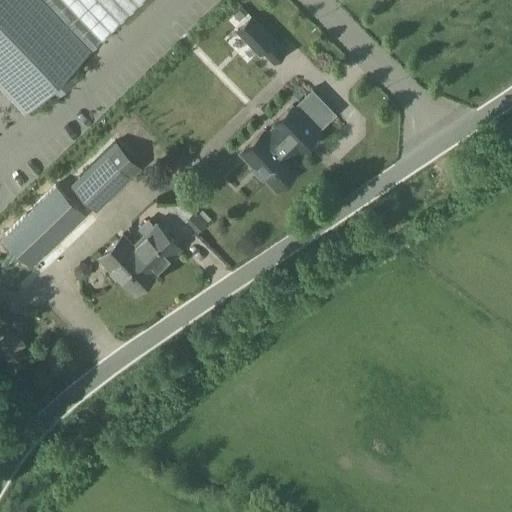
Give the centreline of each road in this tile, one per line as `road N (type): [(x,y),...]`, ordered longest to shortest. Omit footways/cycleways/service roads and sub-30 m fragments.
road 1 (unclassified): [(21,443),(88,381),(511,98)]
road 2 (unknown): [(395,175),(233,0)]
road 3 (unknown): [(0,273),(25,294),(79,311),(121,359)]
